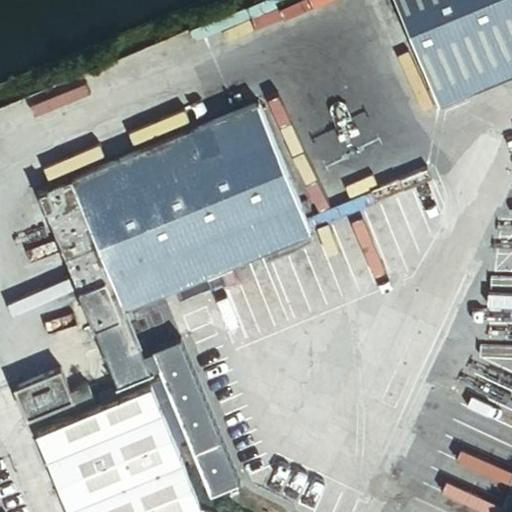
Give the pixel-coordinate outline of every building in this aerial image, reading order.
[(511,0),(393,0),(436,102),(511,69),(511,0)] [(35,189),(93,325),(116,381),(156,364),(209,492),(238,480),(178,337),(142,352),(133,355),(115,312),(124,309),(312,230),(257,97),(61,179),(35,189)] [(142,352),(124,309),(115,312),(133,355),(142,352)] [(511,352),(466,332),(446,378),(511,407),(511,352)] [(73,351),(55,359),(57,366),(68,390),(86,382),(73,351)] [(57,366),(14,384),(27,416),(53,405),(56,412),(74,404),(68,390),(57,366)] [(200,511),(198,504),(149,383),(35,429),(69,511),(200,511)] [(368,511),(509,511),(511,506),(511,425),(426,386),(368,511)] [(0,436),(0,490),(8,511),(37,511),(13,451),(7,453),(0,436)] [(0,511),(8,511),(0,490),(0,511)]
